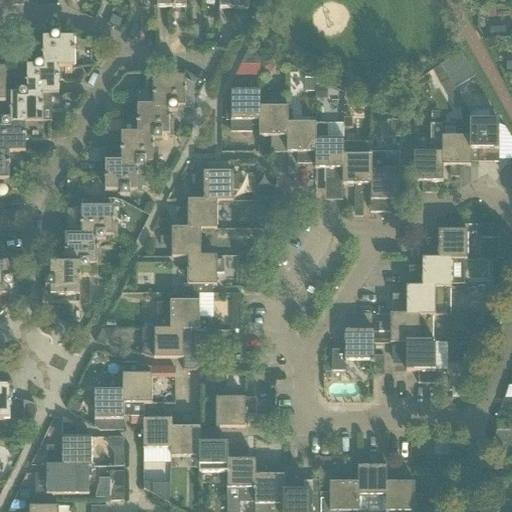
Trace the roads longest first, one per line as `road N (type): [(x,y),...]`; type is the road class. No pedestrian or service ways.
road 1 (residential): [(307,357),(311,415),(321,424),(474,419)]
road 2 (residential): [(124,48),(27,228)]
road 3 (unclassified): [(307,357),(275,338),(277,301),(326,218)]
road 4 (residential): [(511,214),(475,191),(374,240)]
road 5 (residential): [(374,240),(307,357)]
road 6 (residential): [(0,19),(66,20),(124,48)]
